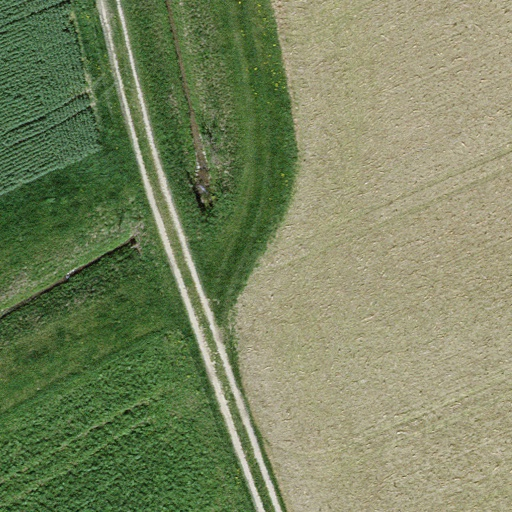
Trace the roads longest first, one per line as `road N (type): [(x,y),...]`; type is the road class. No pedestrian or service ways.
road 1 (track): [(107,0),(159,201),(269,511)]
road 2 (track): [(0,294),(159,201)]
